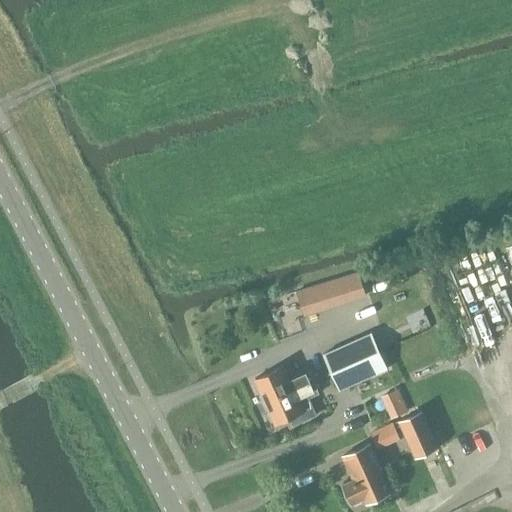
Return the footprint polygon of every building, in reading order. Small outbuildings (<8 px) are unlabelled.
[(297,293),(305,315),(364,295),(357,274),(297,293)] [(323,354),(331,372),(380,349),(372,333),(323,354)] [(380,349),(331,372),(339,390),(388,367),(380,349)] [(261,391),(265,402),(313,380),(310,371),(290,380),(283,366),(255,378),(256,381),(254,384),(255,385),(258,391),(261,391)] [(313,380),(265,402),(270,411),(268,414),(271,421),(274,421),(275,425),(304,412),(297,398),(308,393),(312,403),(322,398),(317,389),(313,380)] [(391,417),(410,407),(398,385),(379,395),(391,417)] [(399,421),(416,458),(437,448),(421,411),(399,421)] [(342,485),(350,504),(364,498),(367,503),(390,493),(379,469),(381,468),(370,443),(343,455),(354,480),(342,485)]
